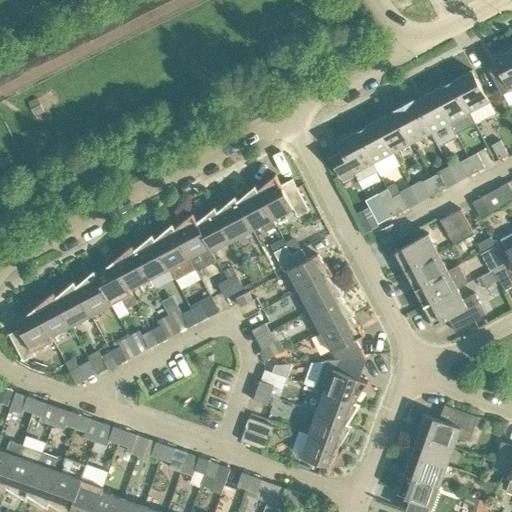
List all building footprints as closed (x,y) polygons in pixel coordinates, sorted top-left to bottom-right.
[(511,89),(511,48),(494,58),(498,67),(490,71),(502,94),(510,90),(511,89)] [(453,79),(452,80),(475,122),(494,112),(472,70),(453,80),(453,79)] [(443,85),(433,90),(456,132),(475,122),(452,80),(443,85)] [(433,90),(415,100),(414,100),(431,132),(450,122),(455,132),(456,132),(433,90)] [(499,97),(492,100),(497,111),(505,107),(499,97)] [(393,108),(394,111),(395,110),(412,142),(431,132),(414,100),(415,100),(413,98),(393,108)] [(395,110),(394,111),(376,120),(393,152),(412,142),(395,110)] [(366,125),(357,130),(374,162),(393,152),(376,120),(366,126),(366,125)] [(356,131),(337,141),(342,151),(331,157),(341,178),(353,171),(358,181),(378,171),(374,162),(357,130),(356,131)] [(491,144),(499,159),(508,154),(500,139),(491,144)] [(477,152),(468,156),(476,171),(484,167),(477,152)] [(476,171),(468,156),(460,161),(467,176),(476,171)] [(438,172),(430,177),(438,191),(446,187),(438,172)] [(275,174),(258,188),(257,189),(276,225),(273,218),(293,207),(297,216),(309,210),(292,178),(281,184),(275,174)] [(438,191),(430,177),(421,181),(429,196),(438,191)] [(498,187),(499,188),(508,204),(511,201),(511,189),(508,181),(498,187)] [(255,184),(237,199),(252,229),(262,224),(265,231),(276,225),(257,189),(258,188),(255,184)] [(400,193),(395,184),(387,188),(392,197),(400,193)] [(508,204),(499,188),(472,202),(481,218),(508,204)] [(400,193),(392,197),(399,211),(408,207),(400,192),(400,193)] [(235,195),(217,210),(232,239),(252,229),(237,199),(235,195)] [(399,211),(392,197),(383,201),(391,216),(399,211)] [(215,205),(197,220),(196,221),(212,250),(232,239),(217,210),(215,205)] [(379,225),(369,206),(356,214),(366,232),(379,225)] [(474,233),(461,208),(440,219),(454,243),(474,233)] [(193,212),(175,227),(174,227),(189,256),(209,246),(211,250),(212,250),(196,221),(197,220),(193,212)] [(173,223),(155,237),(154,238),(169,267),(176,279),(196,268),(189,256),(174,227),(175,227),(173,223)] [(511,232),(500,238),(511,260),(511,232)] [(152,233),(134,248),(149,278),(150,277),(169,267),(154,238),(155,237),(152,233)] [(395,250),(405,269),(438,252),(428,233),(395,250)] [(477,243),(481,251),(494,244),(490,236),(477,243)] [(132,244),(114,259),(132,292),(130,288),(140,283),(144,290),(154,284),(150,277),(149,278),(134,248),(132,244)] [(274,251),(279,262),(292,255),(291,253),(286,245),(274,251)] [(289,269),(299,289),(329,274),(329,275),(333,272),(318,253),(307,259),(301,248),(291,253),(292,255),(279,262),(284,271),(289,269)] [(405,269),(414,287),(447,270),(438,252),(405,269)] [(114,259),(96,274),(111,303),(121,298),(126,307),(136,301),(132,292),(114,259)] [(248,268),(254,281),(263,276),(257,263),(248,268)] [(511,276),(507,267),(495,273),(505,291),(511,286),(511,276)] [(94,269),(76,284),(76,285),(91,314),(111,303),(96,274),(94,269)] [(414,287),(424,305),(457,288),(447,270),(414,287)] [(236,274),(227,279),(234,291),(243,287),(236,274)] [(299,289),(310,310),(339,294),(340,295),(344,293),(329,275),(329,274),(299,289)] [(234,291),(227,279),(218,284),(225,296),(234,291)] [(74,280),(56,295),(55,295),(71,324),(91,314),(76,285),(76,284),(74,280)] [(457,288),(424,305),(434,324),(447,317),(454,330),(486,314),(474,292),(463,298),(457,288)] [(54,291),(35,306),(51,335),(71,324),(55,295),(56,295),(54,291)] [(236,297),(240,306),(253,300),(248,291),(236,297)] [(310,310),(321,330),(350,314),(350,315),(355,313),(340,295),(339,294),(310,310)] [(201,303),(191,308),(198,321),(207,316),(201,303)] [(51,335),(35,306),(17,321),(20,327),(9,333),(23,360),(35,354),(33,350),(54,339),(51,335)] [(198,321),(191,308),(182,313),(189,325),(198,321)] [(333,350),(338,359),(366,357),(355,338),(365,333),(350,315),(350,314),(321,330),(332,351),(333,350)] [(253,329),(257,338),(270,331),(265,322),(253,329)] [(160,325),(151,329),(158,342),(167,337),(160,325)] [(158,342),(151,329),(142,334),(149,346),(158,342)] [(270,331),(257,338),(262,347),(275,340),(270,331)] [(120,346),(111,351),(117,363),(126,358),(120,346)] [(117,363),(111,351),(102,355),(108,368),(117,363)] [(324,360),(315,387),(324,390),(355,401),(356,401),(368,381),(358,377),(366,357),(338,359),(324,360)] [(44,372),(47,365),(37,361),(34,367),(44,372)] [(70,370),(76,383),(86,378),(79,366),(70,370)] [(260,380),(257,390),(270,395),(273,385),(260,380)] [(0,402),(8,405),(14,390),(1,385),(0,388),(0,402)] [(270,395),(257,390),(253,400),(266,404),(270,395)] [(324,390),(316,412),(348,423),(348,422),(360,402),(356,401),(355,401),(324,390)] [(23,408),(32,412),(37,398),(28,395),(23,408)] [(37,398),(32,412),(42,415),(47,402),(37,398)] [(425,413),(418,433),(453,446),(457,434),(470,439),(478,416),(444,404),(439,418),(425,413)] [(66,424),(75,427),(80,414),(70,410),(66,424)] [(316,412),(309,433),(340,444),(352,424),(348,422),(348,423),(316,412)] [(80,414),(75,427),(85,431),(90,417),(80,414)] [(241,440),(265,449),(274,426),(249,417),(241,440)] [(109,439),(118,442),(123,429),(113,426),(109,439)] [(123,429),(118,442),(128,446),(133,433),(123,429)] [(340,444),(309,433),(301,455),(332,467),(345,445),(340,444)] [(418,433),(411,452),(446,465),(453,446),(418,433)] [(0,487),(5,491),(7,486),(6,486),(21,443),(10,439),(6,451),(0,448),(0,487)] [(492,467),(504,471),(511,448),(511,444),(502,440),(492,467)] [(151,454),(161,458),(166,444),(156,441),(151,454)] [(21,443),(6,486),(7,486),(26,498),(27,498),(28,494),(27,494),(43,451),(21,443)] [(166,444),(161,458),(170,461),(175,448),(166,444)] [(48,506),(50,502),(49,501),(64,459),(43,451),(27,494),(28,494),(48,506)] [(411,452),(404,471),(439,484),(446,465),(411,452)] [(66,511),(70,511),(71,509),(70,509),(81,478),(87,463),(65,455),(64,459),(49,501),(50,502),(66,511)] [(194,470),(204,473),(209,460),(199,456),(194,470)] [(209,460),(204,473),(214,477),(219,463),(209,460)] [(429,511),(439,484),(404,471),(397,491),(412,497),(407,511),(409,511),(429,511)] [(237,485),(247,488),(252,475),(242,472),(237,485)] [(252,475),(247,488),(257,492),(261,479),(252,475)] [(71,509),(75,511),(93,511),(101,490),(102,490),(104,486),(81,478),(70,509),(71,509)] [(499,484),(487,480),(485,479),(482,487),(497,492),(499,484)] [(280,500),(290,504),(295,491),(285,487),(280,500)] [(117,511),(123,498),(102,490),(101,490),(93,511),(117,511)] [(295,491),(290,504),(300,507),(305,494),(295,491)] [(463,502),(477,507),(480,499),(466,494),(463,502)] [(141,511),(144,505),(123,498),(117,511),(141,511)]
